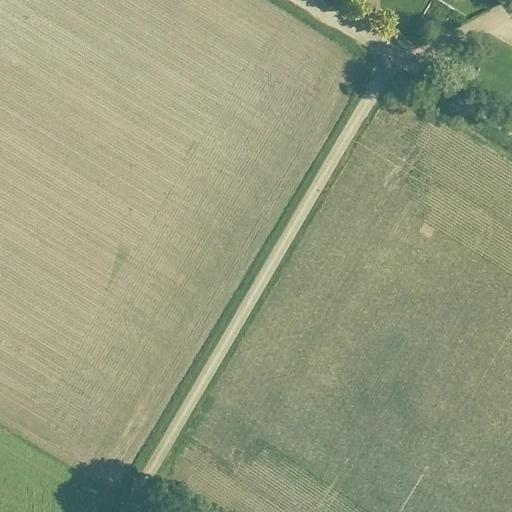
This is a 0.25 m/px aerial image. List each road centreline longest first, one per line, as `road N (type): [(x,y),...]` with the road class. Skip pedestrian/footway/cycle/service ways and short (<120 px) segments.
road 1 (unclassified): [(127,511),(392,58),(295,0)]
road 2 (track): [(511,131),(392,58)]
